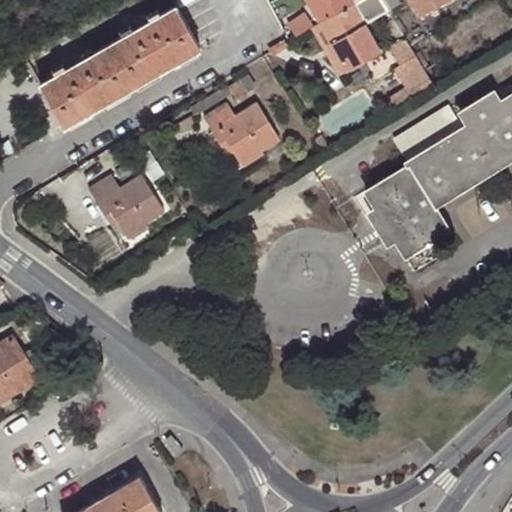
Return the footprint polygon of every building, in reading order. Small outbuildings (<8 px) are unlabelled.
[(306,0),(320,23),(359,0),(306,0)] [(381,0),(359,0),(320,23),(347,71),(381,51),(366,24),(388,11),(381,0)] [(397,0),(381,0),(388,11),(400,4),(397,0)] [(449,0),(412,0),(422,16),(449,0)] [(39,83),(54,108),(64,125),(143,80),(200,48),(175,6),(39,83)] [(347,71),(320,23),(312,28),(339,76),(347,71)] [(402,85),(425,71),(411,46),(395,55),(404,69),(395,74),(402,85)] [(395,111),(434,85),(425,71),(402,85),(386,96),(395,111)] [(511,101),(502,107),(493,93),(460,114),(469,130),(368,194),(378,209),(382,207),(400,235),(395,238),(417,272),(442,256),(434,243),(450,232),(435,210),(496,171),(511,195),(511,101)] [(205,117),(223,149),(231,145),(235,153),(241,163),(279,140),(257,103),(235,116),(228,104),(205,117)] [(420,122),(396,134),(406,153),(430,141),(420,122)] [(309,142),(319,158),(325,154),(317,138),(309,142)] [(231,145),(223,149),(228,156),(235,153),(231,145)] [(89,189),(107,219),(115,215),(118,223),(126,235),(164,212),(143,174),(119,187),(113,175),(89,189)] [(115,215),(107,219),(112,227),(118,223),(115,215)] [(193,235),(188,227),(175,235),(180,244),(193,235)] [(14,353),(20,349),(12,334),(0,341),(0,398),(14,390),(14,387),(30,377),(14,353)] [(34,374),(20,349),(14,353),(30,377),(34,374)] [(194,364),(211,378),(217,371),(200,357),(194,364)] [(160,511),(139,476),(79,511),(160,511)]
